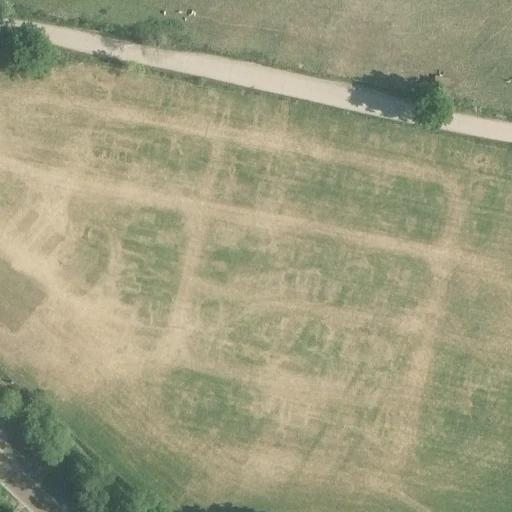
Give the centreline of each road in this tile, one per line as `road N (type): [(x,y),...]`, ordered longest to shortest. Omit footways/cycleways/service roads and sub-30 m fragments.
road 1 (track): [(0,23),(511,132)]
road 2 (unknown): [(125,511),(0,395)]
